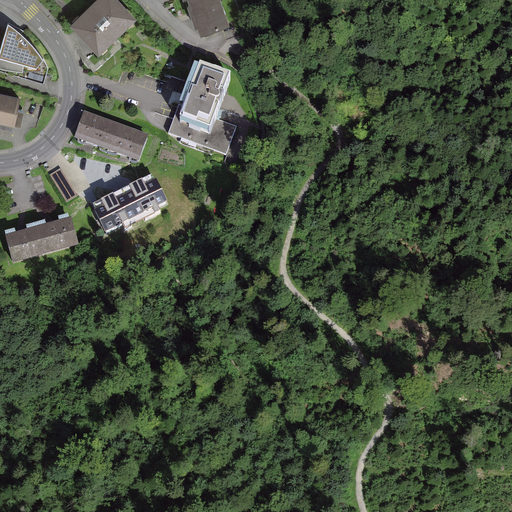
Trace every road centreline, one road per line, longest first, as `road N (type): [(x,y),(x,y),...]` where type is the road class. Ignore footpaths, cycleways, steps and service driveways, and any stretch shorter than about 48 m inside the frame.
road 1 (track): [(230,48),(311,104),(342,137),(303,195),(283,269),(295,294),(331,326),(384,397),(386,418),(361,472),(364,511)]
road 2 (residential): [(0,162),(49,142),(72,95),(61,48),(18,0)]
